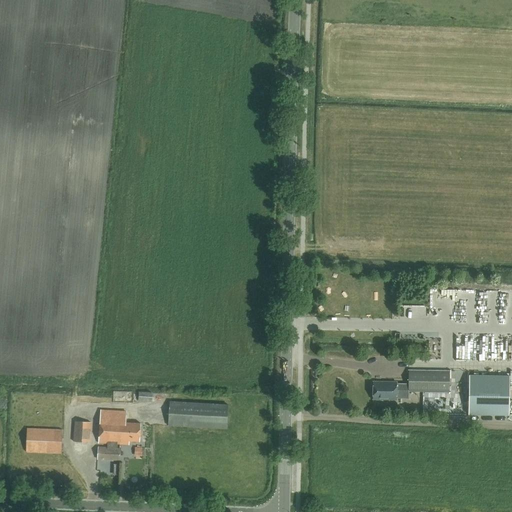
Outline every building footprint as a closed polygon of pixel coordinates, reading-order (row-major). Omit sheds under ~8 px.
[(511,287),(430,285),(429,306),(398,315),(398,318),(399,340),(426,341),(429,341),(427,368),(451,369),(451,417),(467,417),(468,371),(510,372),(511,418),(511,287)] [(449,392),(449,371),(409,371),(409,384),(396,383),(396,382),(373,382),(373,399),(396,399),(396,390),(408,390),(408,391),(449,392)] [(510,375),(468,371),(468,414),(509,415),(510,375)] [(180,392),(170,391),(168,426),(227,428),(228,404),(179,402),(180,392)] [(139,392),(138,402),(152,402),(152,392),(139,392)] [(54,427),(54,429),(27,428),(26,452),(61,454),(62,430),(63,430),(63,427),(62,427),(63,402),(14,400),(14,399),(12,399),(12,425),(54,427)] [(107,446),(117,446),(117,444),(129,445),(129,441),(139,442),(140,423),(125,423),(126,412),(101,410),(99,443),(107,443),(107,446)] [(90,442),(91,422),(74,422),(73,442),(90,442)] [(117,446),(107,446),(107,448),(98,447),(98,460),(119,461),(120,448),(117,448),(117,446)]
